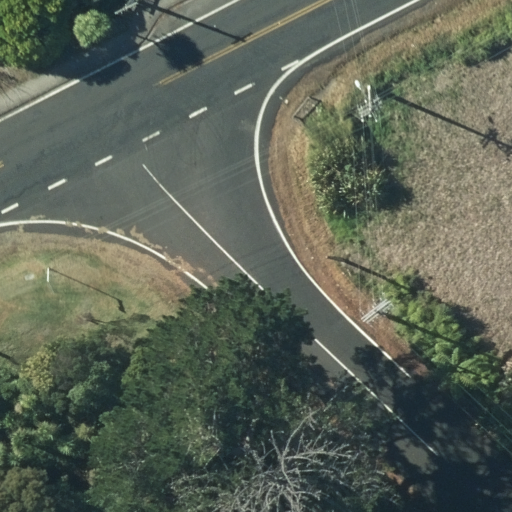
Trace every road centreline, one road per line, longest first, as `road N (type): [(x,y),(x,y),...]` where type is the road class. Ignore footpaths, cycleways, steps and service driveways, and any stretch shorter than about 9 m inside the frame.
road 1 (residential): [(495,511),(205,230),(132,151),(114,110)]
road 2 (secondary): [(332,0),(114,110)]
road 3 (secondary): [(114,110),(0,166)]
